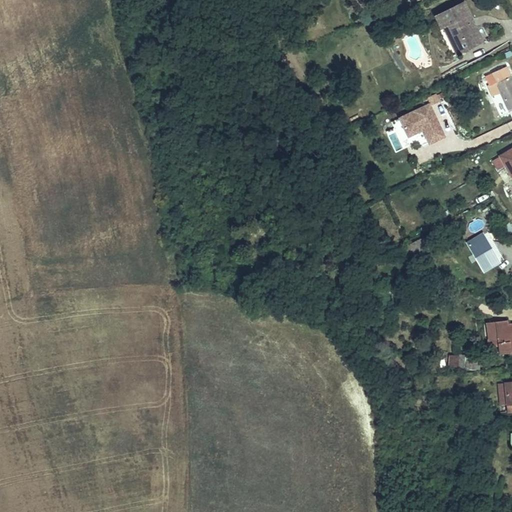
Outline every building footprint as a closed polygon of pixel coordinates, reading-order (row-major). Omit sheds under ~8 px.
[(442,20),(445,18),(451,16),(465,44),(485,35),(469,0),(458,0),(438,9),(442,20)] [(451,16),(445,18),(458,47),(465,44),(451,16)] [(486,74),(490,83),(495,81),(508,109),(511,107),(511,71),(509,64),(486,74)] [(495,81),(490,83),(503,111),(508,109),(495,81)] [(429,100),(400,115),(409,133),(421,126),(430,143),(447,135),(429,100)] [(486,141),(511,134),(509,126),(483,133),(486,141)] [(395,151),(403,148),(396,130),(387,133),(395,151)] [(511,141),(497,150),(511,175),(511,141)] [(482,224),(476,228),(492,255),(497,252),(482,224)] [(492,255),(476,228),(469,232),(478,249),(470,253),(475,264),(492,255)] [(511,321),(509,323),(508,319),(507,315),(494,317),(484,318),(488,335),(494,334),(498,352),(511,349),(511,321)] [(481,353),(478,352),(470,352),(469,364),(481,365),(481,353)]
